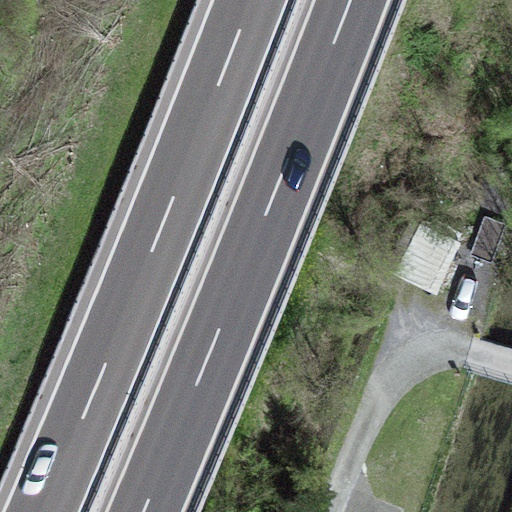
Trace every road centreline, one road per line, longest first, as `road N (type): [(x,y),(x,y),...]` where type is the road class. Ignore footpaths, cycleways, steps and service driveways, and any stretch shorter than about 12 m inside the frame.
road 1 (motorway): [(251,0),(43,511)]
road 2 (motorway): [(144,511),(352,0)]
